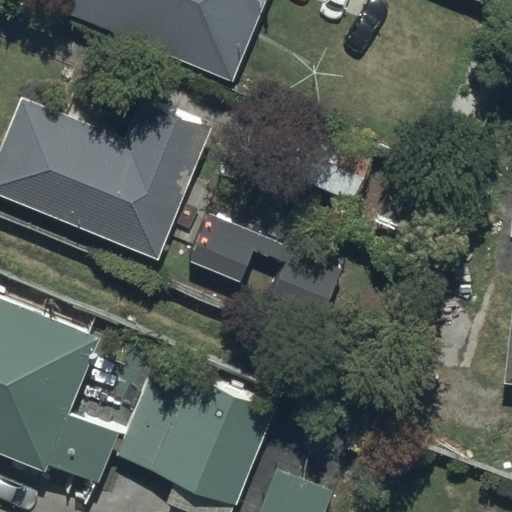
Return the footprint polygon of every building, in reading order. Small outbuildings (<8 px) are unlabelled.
[(226,79),(258,0),(53,0),(51,7),(226,79)] [(17,96),(0,138),(0,194),(152,257),(207,123),(138,95),(120,138),(17,96)] [(292,114),(270,166),(348,199),(369,146),(292,114)] [(336,264),(207,211),(187,261),(235,281),(249,246),(282,260),(268,295),(315,315),(336,264)] [(511,271),(500,380),(511,381),(511,271)] [(95,333),(0,295),(0,451),(41,468),(42,463),(94,484),(116,430),(64,410),(95,333)] [(155,354),(113,452),(172,477),(157,511),(224,511),(271,403),(155,354)] [(337,511),(340,505),(264,474),(248,511),(337,511)]
